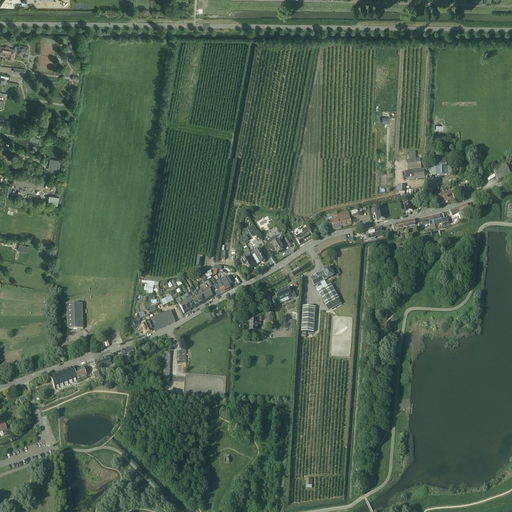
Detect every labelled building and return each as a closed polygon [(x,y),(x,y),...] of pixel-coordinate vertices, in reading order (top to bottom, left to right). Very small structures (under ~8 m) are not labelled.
[(14,57),(15,53),(17,53),(17,54),(23,54),(23,57),(28,57),(28,56),(28,55),(28,54),(28,53),(28,47),(23,47),(23,46),(20,46),(20,47),(15,47),(15,50),(8,49),(9,47),(6,47),(5,48),(0,47),(0,54),(8,56),(8,58),(9,58),(9,59),(10,60),(11,60),(12,59),(12,58),(13,58),(13,57),(14,57)] [(50,159),(49,168),(59,170),(60,161),(50,159)] [(406,161),(407,171),(421,169),(419,159),(406,161)] [(505,164),(493,170),(498,181),(510,175),(505,164)] [(451,167),(435,167),(436,176),(452,175),(451,167)] [(405,172),(406,181),(425,178),(424,169),(405,172)] [(473,185),(475,191),(482,189),(479,182),(473,185)] [(10,197),(12,187),(6,185),(4,196),(10,197)] [(470,193),(466,185),(459,189),(462,197),(470,193)] [(441,188),(444,194),(447,202),(454,200),(451,192),(447,194),(444,187),(441,188)] [(440,205),(447,202),(444,194),(435,198),(437,206),(440,205)] [(49,195),(47,204),(58,206),(59,198),(49,195)] [(468,214),(468,215),(470,215),(469,213),(470,213),(467,204),(457,208),(459,213),(462,211),(463,215),(468,214)] [(374,209),(371,210),(372,215),(375,214),(377,221),(385,219),(382,208),(374,209)] [(457,214),(459,213),(457,208),(450,211),(453,218),(458,216),(457,214)] [(351,225),(348,213),(337,216),(338,218),(330,221),(333,231),(341,229),(340,227),(351,225)] [(449,224),(447,218),(442,220),(442,217),(440,218),(440,215),(432,216),(434,224),(438,223),(438,224),(442,224),(442,226),(449,224)] [(435,229),(435,228),(434,224),(432,216),(419,219),(421,226),(420,227),(419,224),(416,225),(417,232),(421,231),(420,227),(428,225),(432,230),(435,229)] [(397,232),(397,233),(397,234),(399,234),(398,232),(403,231),(403,229),(415,226),(414,220),(402,223),(402,224),(396,225),(397,232)] [(383,236),(381,227),(374,229),(375,237),(383,236)] [(365,236),(366,240),(376,238),(375,237),(374,229),(366,230),(367,235),(365,236)] [(299,246),(313,238),(310,233),(309,233),(308,231),(303,234),(302,233),(301,234),(295,238),(297,241),(296,241),(299,246)] [(267,244),(267,246),(270,250),(272,250),(274,249),(277,254),(284,250),(279,242),(282,240),(282,238),(281,237),(279,236),(278,237),(276,237),(270,240),(269,243),(267,244)] [(19,244),(17,251),(27,253),(29,246),(19,244)] [(258,252),(254,254),(260,263),(261,263),(262,263),(264,263),(265,262),(264,261),(266,260),(262,254),(265,253),(262,246),(257,249),(258,252)] [(245,260),(241,262),(247,271),(248,270),(249,271),(251,271),(251,270),(252,270),(251,268),(253,268),(249,262),(252,260),(251,259),(253,258),(251,255),(249,256),(249,254),(244,257),(245,260)] [(319,294),(332,287),(331,286),(328,287),(324,281),(327,279),(327,280),(333,276),(333,275),(332,272),(331,272),(328,268),(327,268),(326,269),(325,270),(323,271),(323,272),(310,279),(314,286),(317,285),(318,288),(322,286),(324,290),(318,293),(319,294)] [(197,276),(199,280),(201,279),(204,283),(208,281),(203,273),(197,276)] [(153,287),(158,288),(159,283),(142,281),(141,284),(147,285),(146,291),(149,292),(149,294),(152,294),(153,287)] [(231,289),(227,282),(221,285),(226,292),(231,289)] [(226,292),(221,285),(219,286),(217,287),(221,295),(226,292)] [(217,297),(221,295),(217,287),(211,291),(215,298),(217,297)] [(332,287),(319,294),(325,306),(338,299),(332,287)] [(289,291),(287,288),(275,293),(276,296),(272,298),(276,306),(280,304),(278,301),(291,296),(292,299),(296,298),(292,289),(289,291)] [(200,291),(199,290),(199,289),(197,290),(200,295),(198,296),(202,304),(206,302),(200,291)] [(202,290),(200,291),(206,302),(213,297),(209,290),(203,293),(202,290)] [(199,306),(193,296),(192,295),(188,297),(190,300),(195,308),(199,306)] [(195,295),(193,296),(199,306),(202,304),(198,296),(196,297),(195,295)] [(191,310),(185,300),(184,297),(182,298),(185,303),(183,304),(188,312),(191,310)] [(195,308),(190,300),(188,297),(185,299),(186,300),(185,300),(191,310),(195,308)] [(184,314),(188,312),(183,304),(181,305),(180,303),(178,304),(184,314)] [(83,329),(82,304),(66,305),(67,330),(83,329)] [(313,333),(315,308),(310,307),(303,307),(301,332),(308,333),(313,333)] [(141,324),(145,336),(158,330),(175,322),(170,311),(149,319),(149,321),(141,324)] [(261,321),(261,317),(255,317),(255,321),(250,321),(249,332),(251,332),(251,336),(255,336),(255,332),(257,332),(257,321),(261,321)] [(106,341),(99,344),(101,350),(109,348),(106,341)] [(137,353),(134,346),(120,351),(124,361),(127,360),(128,360),(131,359),(129,353),(133,352),(134,354),(137,353)] [(177,363),(186,363),(185,348),(181,348),(181,352),(177,352),(177,363)] [(99,360),(95,361),(98,369),(111,364),(109,359),(109,357),(106,358),(103,359),(102,358),(99,359),(99,360)] [(49,376),(54,391),(77,382),(77,380),(86,377),(82,368),(73,371),(71,367),(49,376)]
